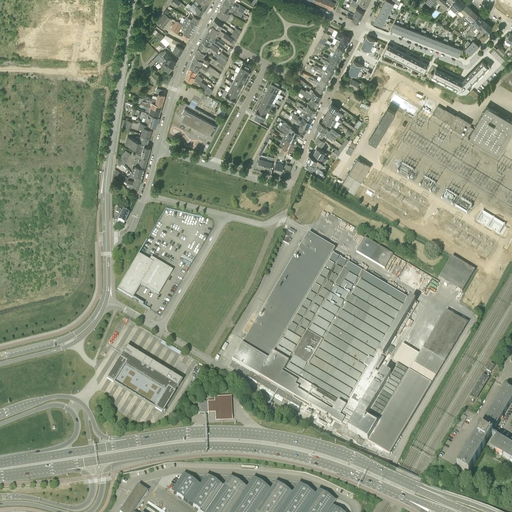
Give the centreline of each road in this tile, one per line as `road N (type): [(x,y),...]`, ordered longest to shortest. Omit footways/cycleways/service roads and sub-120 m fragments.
road 1 (residential): [(360,31),(288,186),(157,149)]
road 2 (primary): [(416,488),(331,451),(256,435),(130,443)]
road 3 (primary): [(125,456),(191,446),(283,451),(410,498)]
road 4 (residential): [(104,300),(158,325),(226,215),(143,193)]
road 5 (tertiary): [(106,237),(106,174),(133,0)]
road 6 (residential): [(363,26),(468,65),(508,25)]
road 7 (residential): [(157,149),(187,54),(218,0)]
road 8 (tertiary): [(130,443),(98,434),(67,396),(0,415)]
road 9 (tertiary): [(62,465),(92,479),(82,507),(0,495)]
road 10 (tertiary): [(0,424),(47,405),(68,408),(77,423),(73,439),(47,456)]
road 11 (tertiary): [(0,364),(80,339),(104,300)]
road 12 (tertiary): [(104,300),(73,334),(0,355)]
